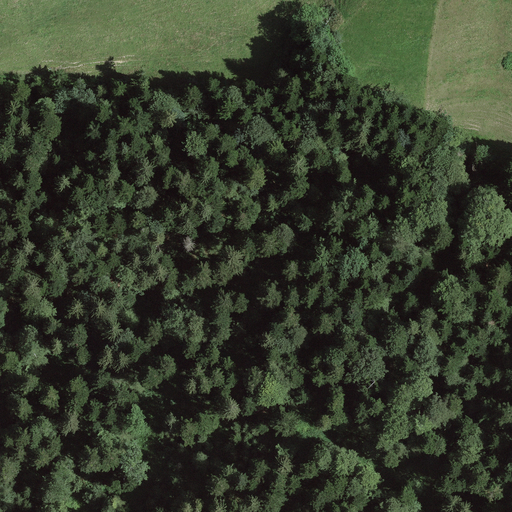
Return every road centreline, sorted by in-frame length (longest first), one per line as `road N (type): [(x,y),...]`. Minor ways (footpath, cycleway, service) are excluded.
road 1 (track): [(454,511),(423,473),(425,378),(365,336)]
road 2 (track): [(0,226),(173,208)]
